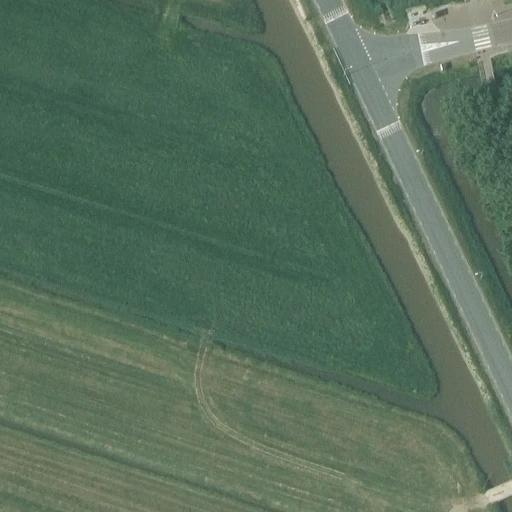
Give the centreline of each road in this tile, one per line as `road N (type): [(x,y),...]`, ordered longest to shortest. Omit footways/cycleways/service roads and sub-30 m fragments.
road 1 (secondary): [(511,391),(365,73)]
road 2 (residential): [(365,73),(420,50),(511,31)]
